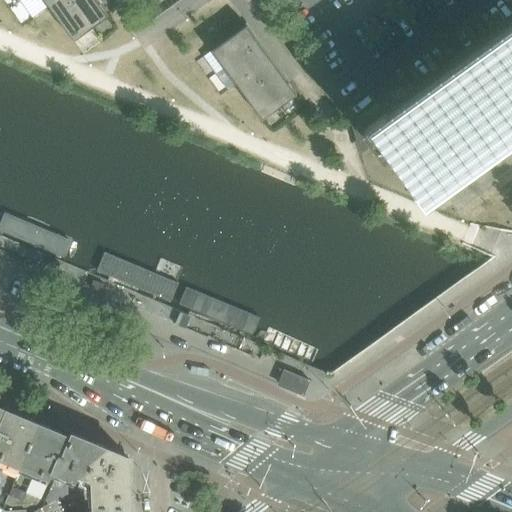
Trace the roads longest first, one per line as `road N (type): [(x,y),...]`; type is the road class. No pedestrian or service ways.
road 1 (residential): [(255,365),(0,259)]
road 2 (residential): [(344,443),(106,374)]
road 3 (tertiary): [(511,318),(344,443)]
road 4 (residential): [(139,407),(295,480)]
